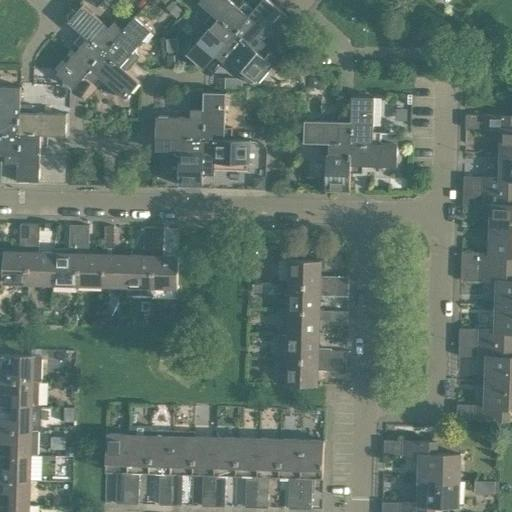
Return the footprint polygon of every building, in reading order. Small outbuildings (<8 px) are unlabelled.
[(175,12),(180,7),(173,0),(171,0),(167,5),(175,12)] [(234,0),(199,0),(212,10),(212,9),(234,29),(253,7),(253,6),(245,0),(243,0),(240,5),(234,0)] [(253,7),(234,29),(256,48),(256,47),(264,39),(258,34),(263,28),(269,33),(286,12),(281,7),(271,0),(258,0),(253,6),(253,7)] [(83,1),(68,18),(81,29),(82,29),(104,48),(123,26),(122,25),(114,18),(109,24),(83,1)] [(210,23),(187,50),(204,64),(215,51),(234,29),(212,9),(212,10),(204,19),(210,23)] [(123,26),(104,48),(126,67),(126,66),(133,58),(138,52),(133,47),(150,27),(133,13),(122,25),(123,26)] [(80,43),(57,69),(74,84),(85,71),(85,70),(104,48),(82,29),(81,29),(74,38),(80,43)] [(234,29),(215,51),(224,59),(229,53),(240,63),(235,69),(247,79),(252,78),(254,75),(257,78),(272,61),(263,53),(256,47),(256,48),(234,29)] [(269,46),(263,53),(272,61),(278,54),(269,46)] [(104,48),(85,70),(85,71),(94,78),(98,73),(125,95),(139,79),(126,66),(126,67),(104,48)] [(219,70),(218,84),(233,84),(234,71),(219,70)] [(0,128),(18,129),(19,100),(20,100),(20,83),(0,82),(0,128)] [(203,106),(202,135),(232,136),(232,124),(224,124),(225,89),(203,88),(203,106)] [(351,110),(350,139),(380,140),(380,128),(373,128),(373,93),(351,93),(351,110)] [(19,100),(18,129),(48,130),(48,131),(66,131),(66,109),(31,108),(31,101),(20,100),(19,100)] [(156,112),(155,134),(156,134),(173,135),(173,134),(202,135),(203,106),(191,106),(191,113),(156,112)] [(304,116),(304,139),(321,139),(350,139),(351,110),(339,110),(339,117),(304,116)] [(511,112),(465,111),(465,125),(501,126),(500,149),(511,149),(511,112)] [(0,151),(6,151),(6,159),(17,159),(18,129),(0,128),(0,151)] [(17,159),(17,177),(39,177),(40,142),(48,143),(48,131),(48,130),(18,129),(17,159)] [(156,134),(155,146),(173,147),(180,152),(179,181),(202,182),(202,170),(202,164),(202,135),(173,134),(173,135),(156,134)] [(202,135),(202,164),(202,170),(213,170),(213,164),(248,165),(248,158),(249,136),(232,136),(202,135)] [(320,171),(320,186),(327,186),(350,186),(350,169),(350,139),(321,139),(321,151),(328,151),(328,168),(324,168),(320,171)] [(350,139),(350,169),(362,169),(362,162),(397,163),(397,140),(380,140),(350,139)] [(463,173),(463,186),(511,187),(511,149),(500,149),(500,174),(463,173)] [(253,174),(253,185),(264,185),(264,174),(253,174)] [(511,187),(463,186),(462,201),(491,202),(490,225),(511,225),(511,187)] [(3,248),(2,280),(27,280),(29,220),(19,220),(19,236),(18,248),(3,248)] [(29,220),(27,280),(52,281),(53,249),(38,249),(38,237),(39,221),(29,220)] [(52,281),(52,285),(77,286),(77,282),(79,222),(69,221),(68,237),(68,246),(53,245),(53,249),(52,281)] [(79,222),(77,282),(102,283),(103,251),(87,250),(88,238),(88,222),(79,222)] [(103,251),(102,283),(126,283),(127,251),(112,251),(112,239),(113,223),(104,222),(104,239),(103,251)] [(126,283),(126,291),(151,291),(151,284),(153,224),(144,224),(143,240),(143,252),(127,251),(126,283)] [(153,224),(151,284),(176,285),(177,285),(178,253),(162,252),(162,240),(163,224),(153,224)] [(461,249),(461,262),(511,263),(511,225),(490,225),(490,250),(461,249)] [(250,242),(250,254),(261,255),(262,242),(250,242)] [(288,278),(288,281),(348,283),(348,273),(332,273),(320,272),(321,257),(312,256),(288,256),(288,270),(288,278)] [(511,263),(461,262),(460,277),(496,278),(496,301),(511,301),(511,263)] [(252,280),(252,288),(261,288),(261,280),(252,280)] [(288,281),(287,306),(319,307),(320,292),(331,292),(348,293),(348,283),(288,281)] [(459,325),(459,338),(511,340),(511,327),(511,301),(496,301),(495,326),(459,325)] [(287,306),(286,331),(319,332),(319,318),(331,318),(347,318),(347,308),(331,307),(319,307),(287,306)] [(14,307),(14,320),(26,320),(26,308),(14,307)] [(28,307),(27,319),(37,320),(38,307),(28,307)] [(286,331),(285,356),(346,357),(346,349),(330,348),(318,348),(319,332),(286,331)] [(459,338),(458,352),(486,353),(486,377),(511,378),(511,351),(511,352),(511,340),(459,338)] [(0,376),(40,378),(40,377),(42,378),(43,352),(0,350),(0,376)] [(285,381),(317,382),(318,367),(329,367),(345,368),(345,366),(346,357),(285,356),(285,381)] [(64,369),(64,378),(75,378),(75,369),(64,369)] [(0,376),(0,401),(32,402),(39,402),(40,378),(0,376)] [(457,400),(457,414),(509,416),(509,404),(511,404),(511,378),(486,377),(485,401),(457,400)] [(0,426),(32,427),(37,427),(39,427),(40,402),(39,402),(32,402),(0,401),(0,426)] [(128,431),(127,501),(138,501),(138,469),(149,469),(150,432),(150,427),(150,423),(129,422),(128,431)] [(0,426),(0,450),(31,452),(37,452),(37,427),(32,427),(0,426)] [(150,432),(149,469),(158,470),(157,501),(169,502),(172,428),(150,427),(150,432)] [(172,428),(169,502),(181,502),(182,471),(192,471),(193,433),(193,428),(172,428)] [(106,431),(105,468),(116,469),(115,500),(127,501),(128,431),(106,431)] [(193,433),(192,471),(201,471),(200,503),(212,503),(214,434),(193,433)] [(214,434),(212,503),(223,503),(224,472),(235,472),(236,434),(214,434)] [(236,434),(235,472),(245,472),(244,504),(255,504),(257,435),(236,434)] [(257,435),(255,504),(267,504),(268,473),(278,473),(279,435),(257,435)] [(279,435),(278,473),(288,474),(288,505),(298,505),(300,436),(279,435)] [(300,436),(298,505),(310,506),(310,505),(311,474),(322,475),(323,437),(300,436)] [(384,436),(383,450),(419,451),(418,474),(459,476),(460,450),(436,449),(436,438),(384,436)] [(0,475),(30,477),(31,452),(0,450),(0,475)] [(55,453),(54,474),(72,475),(73,454),(55,453)] [(382,497),(382,511),(405,511),(434,511),(435,501),(458,502),(459,476),(418,474),(418,499),(382,497)] [(0,475),(0,500),(30,501),(30,477),(0,475)] [(0,511),(29,511),(30,501),(0,500),(0,511)]
